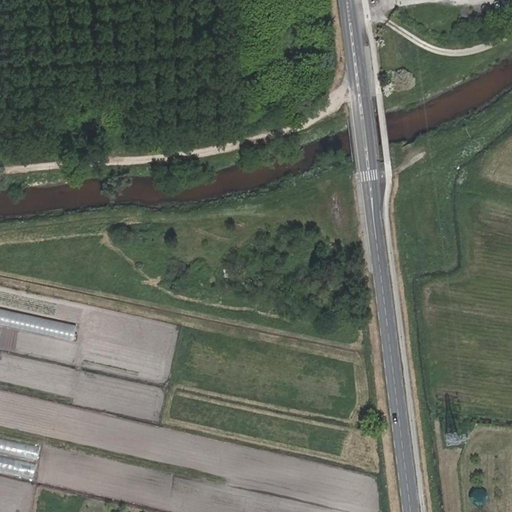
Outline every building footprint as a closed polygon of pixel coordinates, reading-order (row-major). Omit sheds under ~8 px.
[(95,123),(83,122),(82,130),(94,131),(95,123)] [(77,139),(77,124),(64,125),(64,140),(77,139)] [(75,320),(0,304),(0,323),(71,338),(75,320)] [(40,443),(0,433),(0,450),(36,459),(40,443)] [(37,461),(0,452),(0,470),(33,478),(37,461)]
